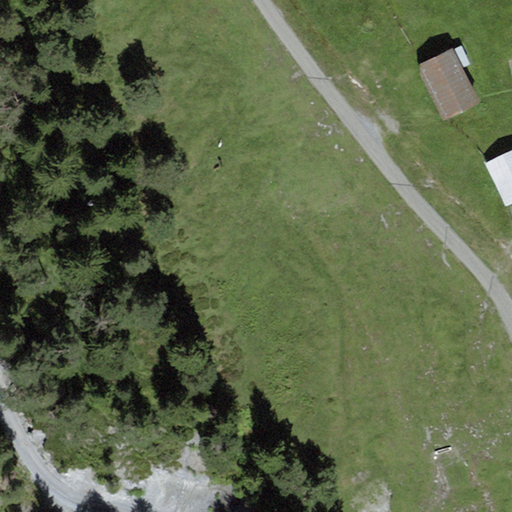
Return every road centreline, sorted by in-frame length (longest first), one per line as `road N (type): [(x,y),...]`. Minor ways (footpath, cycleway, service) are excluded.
road 1 (track): [(511,327),(471,266),(332,106),(260,0)]
road 2 (track): [(100,511),(49,488),(0,405)]
